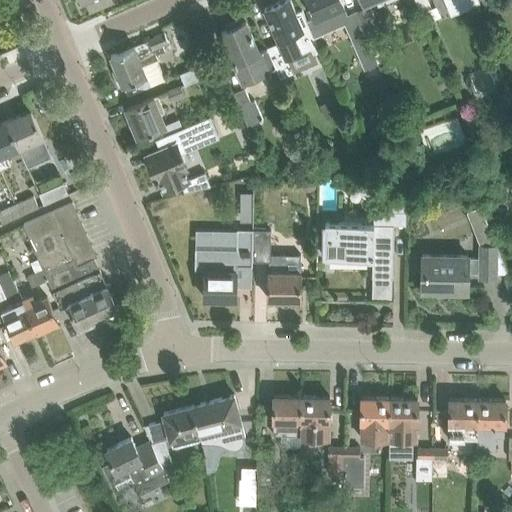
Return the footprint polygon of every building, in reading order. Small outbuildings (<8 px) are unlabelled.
[(87,0),(91,8),(112,0),(111,0),(87,0)] [(279,41),(267,47),(275,66),(276,66),(281,79),(295,73),(289,60),(312,50),(314,55),(321,52),(315,37),(310,24),(309,25),(307,19),(302,9),(296,11),(291,0),(281,0),(264,8),(279,41)] [(314,16),(307,19),(309,25),(310,24),(315,37),(348,22),(341,7),(345,5),(342,0),(307,0),(308,2),(307,2),(309,7),(310,7),(314,16)] [(415,0),(420,9),(431,5),(429,0),(415,0)] [(443,0),(451,15),(471,6),(468,0),(443,0)] [(356,12),(365,31),(364,31),(366,34),(381,28),(371,6),(356,12)] [(238,65),(244,80),(275,66),(267,47),(259,50),(246,21),(222,31),(237,65),(238,65)] [(364,31),(351,37),(364,67),(377,61),(378,61),(374,52),(373,52),(366,34),(364,31)] [(141,78),(145,87),(166,79),(155,54),(165,50),(163,44),(169,41),(165,32),(149,38),(149,40),(134,46),(134,44),(111,54),(117,69),(112,71),(119,87),(141,78)] [(185,84),(207,75),(202,63),(180,72),(185,84)] [(172,100),(185,94),(181,85),(168,90),(172,100)] [(264,117),(255,99),(251,100),(245,87),(235,91),(243,109),(250,124),(264,117)] [(153,96),(127,107),(139,136),(162,127),(165,134),(180,128),(182,127),(179,119),(165,124),(160,113),(165,111),(158,94),(153,96)] [(496,99),(503,118),(511,114),(511,105),(508,94),(496,99)] [(337,98),(319,106),(325,120),(343,112),(337,98)] [(433,154),(466,142),(454,108),(421,120),(433,154)] [(44,136),(32,109),(8,120),(20,147),(44,136)] [(160,149),(146,154),(157,180),(161,190),(176,184),(180,182),(184,191),(211,185),(205,171),(189,178),(185,169),(186,169),(188,168),(180,150),(218,134),(210,115),(182,127),(180,128),(165,134),(155,138),(160,149)] [(0,167),(11,163),(7,153),(20,147),(8,120),(0,122),(0,167)] [(406,211),(405,185),(372,181),(374,210),(406,211)] [(64,182),(39,192),(44,203),(68,193),(64,182)] [(241,191),(240,210),(251,210),(251,191),(241,191)] [(33,195),(15,201),(20,212),(37,205),(33,195)] [(0,208),(0,217),(2,221),(20,212),(15,201),(0,208)] [(53,210),(58,221),(78,212),(73,201),(53,210)] [(479,241),(494,236),(485,204),(470,208),(479,241)] [(24,223),(43,268),(48,278),(61,306),(68,303),(78,326),(118,308),(94,256),(77,264),(73,253),(68,242),(63,232),(58,221),(53,210),(24,223)] [(63,232),(82,223),(78,212),(58,221),(63,232)] [(325,257),(373,257),(372,295),(383,295),(383,300),(393,300),(394,280),(394,224),(374,224),(374,222),(326,221),(325,237),(329,237),(325,257)] [(63,232),(68,242),(87,234),(82,223),(63,232)] [(195,249),(195,269),(205,269),(204,297),(236,298),(237,270),(237,265),(253,265),(253,260),(253,228),(237,228),(237,249),(195,249)] [(253,228),(253,260),(269,260),(268,298),(300,299),(301,270),(284,270),(284,252),(271,252),(271,228),(253,228)] [(68,242),(73,253),(92,244),(87,234),(68,242)] [(92,244),(73,253),(77,264),(94,256),(97,255),(92,244)] [(480,277),(496,277),(497,245),(480,244),(480,257),(468,257),(468,254),(423,253),(422,289),(468,290),(468,272),(480,272),(480,277)] [(26,275),(31,286),(48,278),(43,268),(26,275)] [(36,301),(33,294),(23,299),(37,330),(58,320),(47,296),(36,301)] [(4,315),(15,339),(37,330),(23,299),(12,304),(15,310),(4,315)] [(234,394),(192,405),(198,430),(199,433),(199,434),(200,437),(202,437),(204,444),(213,443),(218,444),(223,445),(234,450),(238,449),(241,448),(244,444),(246,440),(245,436),(243,429),(239,413),(234,394)] [(273,433),(301,434),(302,395),(274,394),(274,421),(273,433)] [(302,395),(301,434),(301,438),(329,438),(330,395),(302,395)] [(362,396),(361,439),(388,439),(389,396),(362,396)] [(389,457),(412,457),(413,439),(417,439),(417,422),(418,396),(389,396),(388,439),(390,439),(389,457)] [(450,397),(449,439),(476,438),(476,429),(477,398),(450,397)] [(495,449),(496,435),(505,435),(505,424),(506,398),(477,398),(476,429),(476,438),(477,438),(476,449),(495,449)] [(192,405),(164,412),(173,446),(200,437),(199,434),(199,433),(198,430),(192,405)] [(113,463),(105,467),(116,489),(133,481),(142,476),(147,487),(165,478),(169,477),(162,463),(156,452),(151,442),(150,438),(136,445),(132,436),(106,449),(113,463)] [(345,445),(329,444),(328,455),(329,455),(329,474),(343,474),(344,474),(345,445)] [(363,485),(364,454),(359,454),(359,445),(345,445),(344,474),(343,474),(343,484),(363,485)] [(432,457),(433,445),(417,445),(417,456),(432,457)] [(446,446),(433,445),(432,457),(432,478),(446,479),(446,446)] [(255,448),(255,453),(255,479),(257,479),(257,483),(272,484),(273,448),(255,448)] [(173,458),(162,463),(169,477),(178,472),(173,458)] [(255,479),(255,466),(241,466),(241,477),(239,476),(238,503),(255,503),(255,479)]
